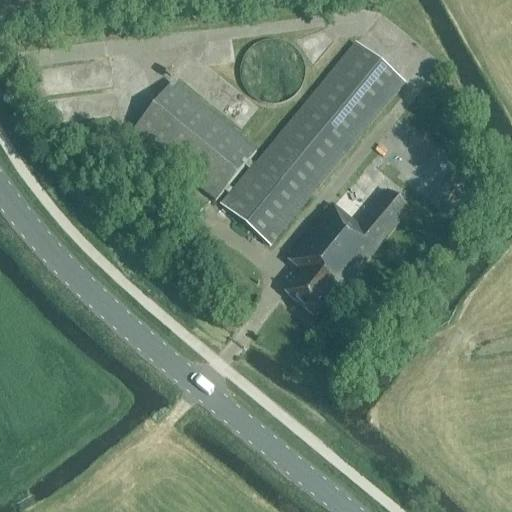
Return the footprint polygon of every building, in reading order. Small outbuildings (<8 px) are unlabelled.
[(271,107),(276,107),(281,106),(286,104),(290,101),(294,98),(298,94),(300,90),(302,85),(304,80),(304,75),(304,70),(302,65),(300,60),(298,56),(294,52),(290,49),(286,46),(281,44),(276,43),(271,42),(266,43),(261,44),(257,46),(252,49),(248,52),(245,56),(242,60),(240,65),(239,70),(239,75),(239,80),(240,85),(242,90),(245,94),(248,98),(252,101),(257,104),(261,106),(266,107),(271,107)] [(268,248),(403,85),(355,45),(220,208),(268,248)] [(214,204),(256,154),(173,84),(131,134),(214,204)] [(462,234),(494,197),(461,169),(430,207),(462,234)] [(209,206),(191,190),(172,213),(190,229),(209,207),(209,206)] [(301,275),(284,295),(313,320),(328,302),(331,305),(409,212),(386,193),(376,204),(356,228),(332,208),(286,263),(301,275)] [(398,291),(414,272),(401,261),(385,280),(398,291)]
